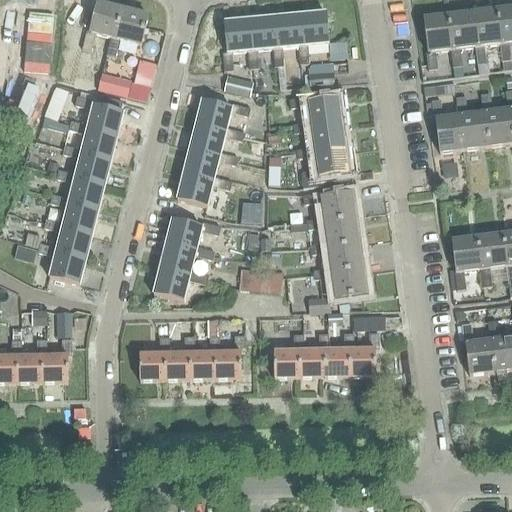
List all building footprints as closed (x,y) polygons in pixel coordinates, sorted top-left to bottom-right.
[(94,38),(109,42),(114,43),(122,12),(97,6),(90,35),(85,34),(81,52),(90,54),(94,38)] [(511,10),(497,12),(501,47),(499,47),(501,65),(510,64),(508,46),(511,45),(511,10)] [(114,43),(109,42),(105,58),(114,61),(118,44),(139,50),(147,19),(122,12),(114,43)] [(476,50),(474,50),(476,68),(485,67),(483,49),(499,47),(501,47),(497,12),(472,15),(476,50)] [(459,52),(474,50),(476,50),(472,15),(448,18),(452,53),(449,53),(451,71),(461,70),(459,52)] [(302,51),(297,51),(299,68),(308,67),(306,50),(328,48),(325,16),(300,19),(302,51)] [(422,21),(426,55),(425,55),(427,74),(436,73),(434,55),(449,53),(452,53),(448,18),(422,21)] [(281,53),(297,51),(302,51),(300,19),(274,21),(277,53),(272,54),(273,70),(283,69),(281,53)] [(251,56),(247,56),(248,73),(258,72),(256,55),(272,54),(277,53),(274,21),(248,23),(251,56)] [(231,58),(247,56),(251,56),(248,23),(223,26),(226,55),(221,56),(223,75),(232,74),(231,58)] [(149,91),(155,67),(139,63),(133,88),(149,91)] [(307,72),(308,90),(333,88),(333,76),(336,76),(336,66),(310,67),(307,72)] [(126,101),(130,84),(101,77),(97,94),(126,101)] [(227,79),(223,94),(249,100),(253,85),(227,79)] [(48,127),(62,131),(72,92),(59,89),(48,127)] [(488,150),(511,147),(511,138),(509,112),(506,113),(491,115),(489,97),(480,98),(482,116),(484,115),(488,150)] [(122,104),(98,98),(95,109),(119,115),(122,104)] [(122,116),(119,115),(95,109),(96,105),(76,100),(74,109),(90,113),(86,129),(85,133),(116,141),(122,116)] [(460,119),(464,153),(488,150),(484,115),(482,116),(466,118),(464,100),(455,101),(457,119),(460,119)] [(309,131),(341,126),(337,101),(307,105),(306,101),(288,104),(289,112),(306,110),(308,126),(309,131)] [(439,156),(464,153),(460,119),(457,119),(442,121),(439,103),(430,104),(433,123),(435,123),(439,156)] [(201,104),(195,129),(226,137),(227,132),(231,116),(247,120),(250,111),(231,106),(229,111),(201,104)] [(85,133),(86,129),(70,125),(68,133),(85,138),(81,153),(79,158),(110,165),(116,141),(85,133)] [(310,135),(312,151),(313,156),(344,152),(341,126),(309,131),(308,126),(292,128),(293,138),(310,135)] [(243,136),(227,132),(226,137),(195,129),(189,154),(220,162),(221,157),(225,141),(241,145),(243,136)] [(79,158),(81,153),(63,149),(61,158),(78,162),(74,178),(73,182),(104,190),(110,165),(79,158)] [(348,177),(344,152),(313,156),(312,151),(296,153),(297,162),(313,160),(315,175),(301,177),(303,193),(333,188),(332,180),(348,177)] [(237,161),(221,157),(220,162),(189,154),(182,179),(213,186),(215,181),(219,165),(235,169),(237,161)] [(30,172),(18,169),(15,181),(26,184),(30,172)] [(279,190),(280,170),(268,169),(267,189),(279,190)] [(73,182),(74,178),(57,174),(55,183),(72,187),(68,202),(67,207),(97,215),(104,190),(73,182)] [(231,185),(215,181),(213,186),(182,179),(176,203),(207,211),(213,190),(229,194),(231,185)] [(320,206),(323,222),(323,226),(354,222),(351,197),(322,201),(321,196),(302,199),(303,208),(320,206)] [(67,207),(68,202),(51,198),(49,206),(66,211),(62,227),(61,232),(91,239),(97,215),(67,207)] [(260,229),(262,207),(241,206),(240,227),(260,229)] [(61,232),(62,227),(45,222),(43,231),(60,235),(56,251),(54,256),(85,264),(91,239),(61,232)] [(358,247),(354,222),(323,226),(323,222),(305,224),(307,233),(324,231),(326,247),(327,252),(358,247)] [(171,223),(165,248),(196,256),(197,251),(201,235),(217,239),(220,230),(201,225),(200,230),(171,223)] [(505,271),(509,301),(511,301),(511,235),(503,237),(507,271),(505,271)] [(503,237),(477,240),(482,274),(479,274),(481,291),(490,290),(488,273),(505,271),(507,271),(503,237)] [(462,276),(479,274),(482,274),(477,240),(451,243),(455,276),(453,276),(455,295),(464,294),(462,276)] [(54,256),(56,251),(39,247),(37,256),(53,260),(48,281),(79,289),(85,264),(54,256)] [(327,256),(330,272),(330,277),(361,273),(358,247),(327,252),(326,247),(309,249),(310,258),(327,256)] [(214,255),(197,251),(196,256),(165,248),(159,273),(190,281),(191,276),(195,260),(212,264),(214,255)] [(365,298),(361,273),(330,277),(330,272),(313,274),(314,283),(330,281),(333,303),(365,298)] [(207,280),(191,276),(190,281),(159,273),(152,298),(184,306),(189,285),(205,289),(207,280)] [(238,294),(249,295),(252,274),(240,273),(238,294)] [(249,295),(260,296),(262,275),(252,274),(249,295)] [(260,296),(271,297),(273,276),(262,275),(260,296)] [(282,277),(273,276),(271,297),(280,298),(282,277)] [(329,301),(308,302),(308,316),(330,315),(329,301)] [(487,322),(504,319),(502,309),(486,311),(487,322)] [(31,329),(46,329),(46,314),(31,314),(31,329)] [(21,316),(8,317),(8,344),(22,343),(21,316)] [(55,316),(56,341),(72,341),(71,316),(55,316)] [(327,328),(342,328),(341,316),(327,317),(327,328)] [(511,339),(498,342),(496,324),(486,325),(489,343),(491,343),(495,375),(511,372),(511,339)] [(491,343),(489,343),(472,345),(470,327),(460,329),(463,347),(464,347),(468,379),(495,375),(491,343)] [(323,353),(324,381),(349,381),(349,352),(353,352),(352,337),(343,337),(343,352),(327,353),(323,353)] [(368,352),(353,352),(349,352),(349,381),(375,380),(374,353),(378,353),(378,337),(368,337),(368,352)] [(293,354),(273,354),(273,382),(299,382),(298,353),(303,353),(303,338),(293,339),(293,354)] [(318,353),(303,353),(298,353),(299,382),(324,381),(323,353),(327,353),(327,338),(318,338),(318,353)] [(234,355),(218,356),(214,356),(215,383),(240,383),(240,357),(240,356),(244,356),(243,340),(233,340),(234,355)] [(139,385),(164,384),(164,357),(169,357),(168,341),(158,341),(159,357),(138,358),(139,385)] [(183,356),(169,357),(164,357),(164,384),(190,384),(189,356),(194,356),(193,341),(183,341),(183,356)] [(209,356),(194,356),(189,356),(190,384),(215,383),(214,356),(218,356),(218,341),(208,341),(209,356)] [(67,386),(67,359),(71,359),(71,343),(61,343),(61,359),(46,359),(41,359),(42,387),(67,386)] [(16,360),(21,359),(20,344),(11,344),(11,360),(0,359),(0,387),(17,387),(16,360)] [(41,359),(46,359),(45,344),(36,344),(36,359),(21,359),(16,360),(17,387),(42,387),(41,359)]
